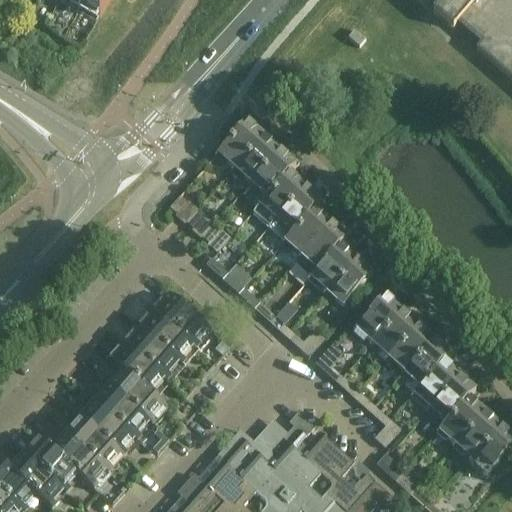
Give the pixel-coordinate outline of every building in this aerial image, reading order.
[(65,0),(98,19),(98,20),(99,21),(111,0),(65,0)] [(511,0),(444,0),(432,15),(453,33),(456,29),(479,49),(476,52),(511,83),(511,0)] [(354,34),(348,41),(359,51),(365,43),(354,34)] [(223,163),(234,172),(234,173),(263,141),(246,126),(214,162),(220,167),(223,163)] [(250,187),(279,155),(263,141),(234,173),(234,172),(230,176),(236,181),(239,178),(250,187)] [(250,187),(247,191),(252,196),(256,192),(266,201),(266,202),(289,177),(289,178),(296,170),(279,155),(250,187)] [(266,202),(266,201),(252,217),(268,232),(272,227),(275,223),(276,224),(305,192),(289,178),(289,177),(266,202)] [(272,227),(268,232),(284,246),(291,238),(292,238),(314,213),(315,214),(321,206),(305,192),(276,224),(275,223),(272,227)] [(176,218),(175,220),(184,228),(186,227),(196,215),(198,213),(188,205),(187,206),(180,200),(169,212),(176,218)] [(291,238),(284,246),(281,249),(287,254),(290,250),(301,259),(301,260),(330,228),(315,214),(314,213),(292,238),(291,238)] [(196,215),(186,227),(192,233),(191,234),(200,242),(202,241),(212,229),(214,228),(204,219),(203,221),(196,215)] [(339,250),(340,250),(347,243),(330,228),(301,260),(301,259),(297,263),(295,266),(310,281),(317,274),(339,250)] [(212,229),(202,241),(209,247),(207,249),(216,257),(230,242),(220,234),(219,235),(212,229)] [(326,296),(355,264),(340,250),(339,250),(317,274),(310,281),(307,285),(313,290),(316,287),(326,296)] [(222,283),(227,277),(211,263),(205,269),(222,283)] [(326,296),(323,299),(329,305),(332,301),(343,311),(372,279),(355,264),(326,296)] [(227,277),(222,283),(238,298),(243,292),(227,277)] [(243,292),(238,298),(254,312),(259,306),(243,292)] [(161,305),(153,314),(161,321),(196,353),(196,352),(199,349),(194,344),(205,333),(210,337),(211,336),(206,332),(194,321),(170,299),(168,300),(163,307),(161,305)] [(372,348),(396,321),(401,316),(384,301),(352,337),(358,342),(362,338),(372,348)] [(259,306),(254,312),(265,322),(270,316),(259,306)] [(147,321),(139,330),(182,369),(182,368),(185,365),(180,361),(190,348),(196,353),(161,321),(153,314),(147,321)] [(401,316),(396,321),(372,348),(368,351),(374,356),(378,353),(388,362),(417,330),(401,316)] [(275,321),(270,327),(280,336),(281,337),(286,331),(275,321)] [(139,330),(124,346),(167,385),(168,385),(170,381),(165,377),(176,364),(181,369),(182,369),(139,330)] [(394,367),(404,376),(404,377),(433,345),(417,330),(388,362),(385,366),(390,371),(394,367)] [(286,341),(308,361),(325,343),(314,334),(303,346),(291,335),(286,341)] [(433,345),(404,377),(404,376),(401,380),(406,385),(410,382),(420,391),(443,366),(443,367),(450,359),(433,345)] [(124,346),(109,363),(123,375),(123,374),(166,413),(167,413),(161,408),(148,396),(162,381),(167,385),(124,346)] [(331,349),(315,367),(325,376),(331,370),(342,358),(331,349)] [(420,391),(410,402),(416,407),(426,416),(429,413),(430,413),(459,381),(443,367),(443,366),(420,391)] [(123,375),(109,390),(152,429),(155,426),(150,421),(161,409),(166,414),(166,413),(123,374),(123,375)] [(343,381),(337,387),(348,397),(353,391),(343,381)] [(459,381),(430,413),(429,413),(426,416),(432,421),(435,418),(445,427),(446,427),(468,403),(469,403),(475,396),(459,381)] [(109,390),(94,406),(137,445),(138,445),(141,442),(135,437),(146,425),(151,430),(152,429),(109,390)] [(358,395),(353,402),(364,411),(369,405),(358,395)] [(446,427),(445,427),(435,438),(441,443),(444,440),(455,449),(484,417),(469,403),(468,403),(446,427)] [(94,406),(80,422),(123,461),(126,458),(121,453),(132,441),(137,446),(137,445),(94,406)] [(374,410),(369,416),(380,426),(385,420),(374,410)] [(314,432),(297,417),(288,426),(293,430),(282,442),(288,448),(302,460),(301,460),(321,478),(329,486),(330,486),(330,488),(331,490),(331,491),(330,492),(329,494),(326,498),(341,511),(377,511),(378,511),(389,511),(390,511),(392,511),(397,511),(400,509),(367,479),(370,476),(357,464),(354,468),(321,438),(308,453),(301,446),(314,432)] [(455,449),(451,452),(457,458),(468,467),(471,463),(471,464),(500,432),(484,417),(455,449)] [(80,422),(65,438),(108,477),(109,477),(112,474),(107,469),(117,457),(123,462),(123,461),(80,422)] [(374,443),(384,452),(400,434),(390,425),(385,431),(374,443)] [(498,467),(511,451),(511,442),(500,432),(471,464),(471,463),(468,467),(485,483),(499,467),(498,467)] [(298,511),(293,507),(296,504),(297,503),(297,502),(298,502),(298,501),(298,500),(298,499),(298,498),(298,497),(297,497),(297,496),(296,495),(288,488),(289,487),(269,470),(269,469),(259,460),(249,451),(253,445),(241,434),(217,461),(223,467),(237,479),(236,479),(256,497),(263,504),(264,505),(265,506),(265,507),(265,508),(265,510),(265,511),(264,511),(298,511)] [(51,454),(51,455),(94,493),(97,490),(92,485),(103,473),(108,478),(108,477),(65,438),(51,454)] [(38,442),(23,459),(66,497),(67,497),(70,494),(64,489),(75,477),(94,494),(94,493),(51,455),(51,454),(38,442)] [(269,469),(269,470),(289,487),(288,488),(296,495),(297,496),(297,497),(298,497),(298,498),(298,499),(298,500),(298,501),(298,502),(297,502),(297,503),(296,504),(293,507),(298,511),(341,511),(326,498),(321,503),(309,492),(321,478),(301,460),(302,460),(288,448),(274,464),(269,469)] [(385,458),(376,469),(394,485),(400,479),(403,475),(385,458)] [(9,474),(9,475),(50,511),(53,511),(55,510),(50,505),(61,493),(66,498),(66,497),(23,459),(9,474)] [(0,465),(0,495),(18,511),(25,511),(22,509),(33,497),(49,511),(50,511),(9,475),(9,474),(0,465)] [(193,479),(185,488),(212,511),(219,503),(224,507),(219,511),(244,511),(243,511),(256,497),(236,479),(237,479),(223,467),(204,488),(198,482),(193,479)] [(403,482),(398,488),(410,499),(416,493),(415,492),(403,482)] [(187,507),(182,511),(211,511),(212,511),(185,488),(177,497),(181,501),(187,507)] [(18,511),(0,495),(0,511),(18,511)] [(420,496),(414,503),(424,511),(427,511),(432,507),(420,496)]
